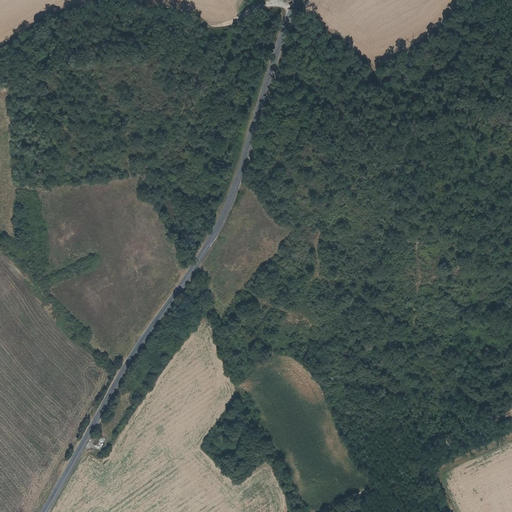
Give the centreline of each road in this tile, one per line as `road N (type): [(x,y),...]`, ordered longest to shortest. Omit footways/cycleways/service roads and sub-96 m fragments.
road 1 (tertiary): [(40,511),(221,223),(297,0)]
road 2 (track): [(291,8),(267,5),(213,24),(163,6),(103,1),(56,11),(0,45)]
road 3 (track): [(321,511),(405,475),(462,432),(511,411)]
